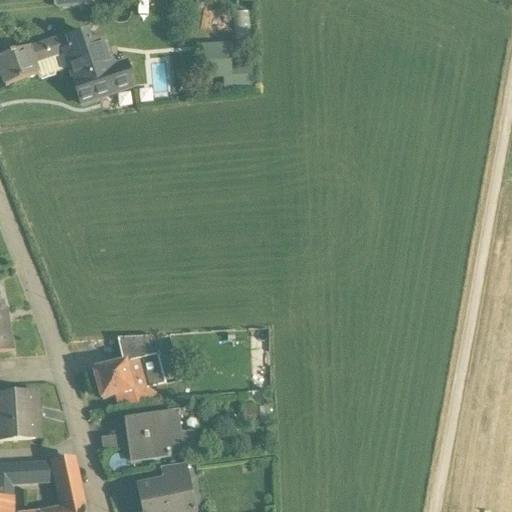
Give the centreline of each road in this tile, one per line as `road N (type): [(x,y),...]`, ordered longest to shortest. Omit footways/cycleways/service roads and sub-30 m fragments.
road 1 (track): [(438,511),(511,99)]
road 2 (residential): [(0,197),(71,384),(101,511)]
